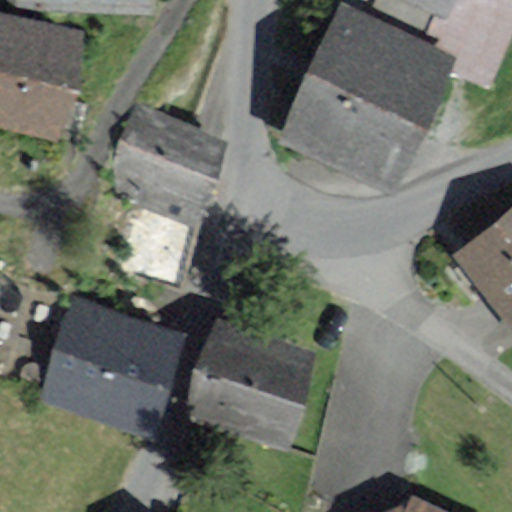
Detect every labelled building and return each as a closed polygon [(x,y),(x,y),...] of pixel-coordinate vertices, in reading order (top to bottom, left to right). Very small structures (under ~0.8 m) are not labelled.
[(448,0),(395,0),(439,19),(448,0)] [(448,59),(348,12),(289,137),(389,184),(448,59)] [(81,40),(0,17),(0,116),(55,132),(81,40)] [(222,144),(143,116),(119,181),(199,210),(222,144)] [(511,220),(465,256),(511,317),(511,220)] [(181,341),(74,308),(47,395),(154,428),(181,341)] [(314,358),(220,330),(195,415),(289,443),(314,358)]
